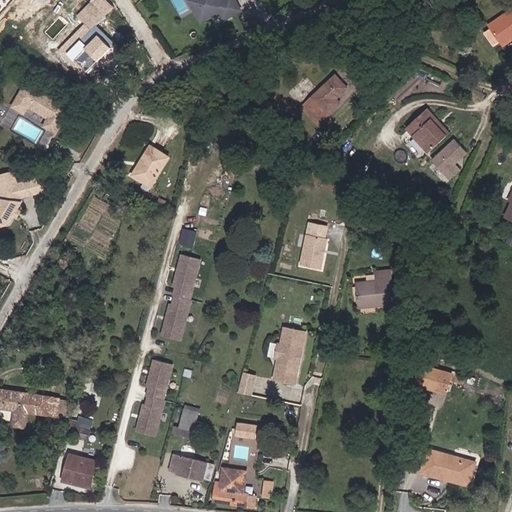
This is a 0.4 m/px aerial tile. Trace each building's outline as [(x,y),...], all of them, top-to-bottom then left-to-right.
[(108,11),(96,0),(95,0),(92,0),(85,7),(87,10),(99,21),(108,11)] [(203,20),(191,0),(188,0),(184,2),(196,24),(203,20)] [(191,0),(203,20),(215,13),(220,22),(236,13),(229,0),(222,0),(216,4),(213,0),(191,0)] [(80,13),(82,14),(94,26),(99,21),(87,10),(85,7),(80,13)] [(511,39),(511,9),(489,24),(503,46),(511,39)] [(56,56),(62,61),(88,32),(93,27),(80,17),(82,14),(80,13),(73,21),(80,28),(56,56)] [(112,46),(93,27),(88,32),(108,51),(112,46)] [(88,32),(62,61),(81,79),(108,51),(88,32)] [(302,105),(319,122),(339,103),(334,98),(345,88),(333,76),(302,105)] [(66,108),(23,84),(11,107),(21,112),(25,105),(47,117),(43,126),(53,131),(66,108)] [(433,117),(426,109),(405,128),(429,153),(450,134),(443,127),(439,130),(429,120),(433,117)] [(456,137),(433,159),(452,180),(464,168),(459,163),(471,151),(456,137)] [(169,158),(149,146),(131,177),(151,188),(169,158)] [(29,180),(19,182),(16,170),(0,174),(0,185),(0,187),(3,198),(0,203),(0,225),(11,223),(15,215),(15,212),(17,209),(19,208),(24,200),(23,196),(33,194),(29,180)] [(334,225),(318,221),(309,264),(328,268),(335,238),(332,237),(334,225)] [(185,226),(180,241),(194,246),(199,231),(185,226)] [(427,230),(412,228),(409,247),(424,249),(427,230)] [(191,295),(202,255),(184,250),(180,263),(182,263),(181,268),(179,268),(175,282),(177,283),(175,291),(176,292),(174,300),(172,299),(163,331),(181,336),(192,295),(191,295)] [(395,305),(393,272),(379,272),(380,281),(361,282),(363,304),(378,303),(378,305),(395,305)] [(278,382),(297,387),(309,335),(289,330),(286,347),(283,347),(280,361),(282,362),(278,382)] [(309,335),(297,387),(300,387),(311,335),(309,335)] [(156,432),(165,396),(164,395),(173,360),(155,355),(153,365),(155,366),(153,371),(151,370),(148,383),(150,383),(148,392),(149,392),(147,400),(145,399),(141,412),(143,412),(142,417),(140,416),(137,427),(156,432)] [(447,371),(428,365),(422,384),(441,390),(447,371)] [(245,370),(239,391),(254,395),(259,374),(245,370)] [(459,375),(447,371),(441,390),(453,393),(456,382),(459,375)] [(471,378),(459,375),(456,382),(469,386),(471,378)] [(60,392),(0,386),(0,403),(18,405),(16,420),(27,421),(29,405),(30,400),(39,401),(39,406),(47,407),(47,409),(59,410),(60,392)] [(70,393),(60,392),(59,410),(68,411),(70,393)] [(194,430),(194,428),(198,412),(182,407),(178,426),(194,430)] [(71,414),(67,430),(76,432),(76,431),(79,423),(80,417),(71,414)] [(242,425),(255,428),(257,421),(244,418),(242,425)] [(79,423),(76,431),(90,435),(92,427),(79,423)] [(254,437),(255,428),(242,425),(241,424),(238,434),(254,437)] [(171,435),(182,437),(183,430),(173,428),(171,435)] [(454,471),(476,478),(482,461),(433,446),(427,469),(437,472),(436,475),(452,478),(454,471)] [(203,480),(203,478),(207,462),(208,460),(174,452),(169,471),(203,480)] [(91,486),(98,460),(71,454),(65,479),(91,486)] [(207,462),(203,478),(211,481),(215,464),(207,462)] [(244,493),(246,471),(224,469),(224,473),(223,473),(222,483),(215,482),(213,502),(256,507),(257,494),(244,493)] [(474,485),(476,478),(454,471),(452,478),(474,485)] [(266,479),(264,496),(273,497),(275,480),(266,479)]
